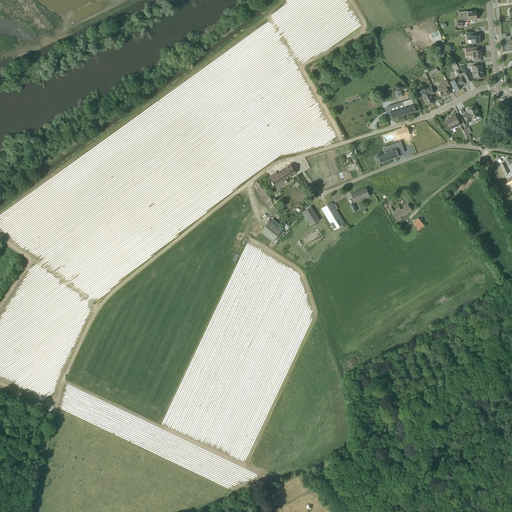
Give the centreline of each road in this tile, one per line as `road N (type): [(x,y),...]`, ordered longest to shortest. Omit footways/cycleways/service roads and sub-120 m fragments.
road 1 (residential): [(511,153),(447,146),(323,193),(293,158),(498,84)]
road 2 (track): [(51,430),(99,307),(267,168),(293,158)]
road 3 (track): [(0,209),(282,0)]
road 4 (track): [(267,14),(345,142)]
road 5 (track): [(99,307),(0,234)]
